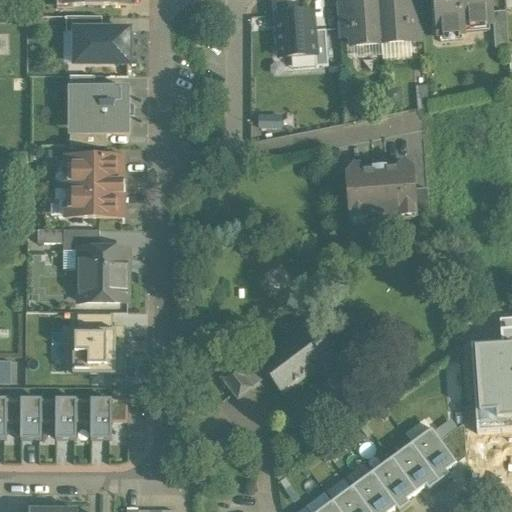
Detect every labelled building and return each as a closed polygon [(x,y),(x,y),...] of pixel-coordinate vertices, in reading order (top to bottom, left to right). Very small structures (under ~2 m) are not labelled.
[(432,0),(436,39),(465,37),(465,29),(493,27),(494,26),(493,14),(491,0),(432,0)] [(408,1),(378,3),(381,46),(411,44),(411,34),(408,2),(408,1)] [(420,1),(408,2),(411,34),(422,34),(420,1)] [(378,3),(348,6),(351,39),(351,49),(381,46),(378,3)] [(348,6),(337,7),(339,40),(351,39),(348,6)] [(505,13),(493,14),(494,26),(493,27),(494,50),(508,49),(505,13)] [(311,16),(276,19),(280,59),(315,56),(313,34),(311,16)] [(101,19),(66,19),(66,35),(75,35),(75,33),(102,33),(101,19)] [(102,33),(75,33),(75,35),(75,66),(128,66),(128,33),(102,33)] [(313,34),(315,56),(316,67),(329,66),(327,33),(313,34)] [(22,54),(11,56),(11,67),(22,67),(22,54)] [(71,92),(93,92),(93,79),(70,80),(71,92)] [(106,136),(128,136),(128,91),(93,92),(71,92),(69,92),(69,137),(106,136)] [(106,149),(106,136),(70,137),(71,150),(106,149)] [(122,161),(67,161),(67,163),(69,163),(69,179),(67,179),(67,202),(69,202),(69,219),(67,219),(67,221),(122,221),(122,197),(123,197),(124,185),(122,185),(122,161)] [(396,173),(386,173),(386,169),(385,169),(373,170),(372,170),(372,174),(362,175),(354,168),(346,177),(350,225),(416,220),(416,216),(414,192),(413,172),(403,164),(396,173)] [(427,191),(414,192),(416,216),(429,215),(427,191)] [(99,233),(64,233),(64,254),(97,254),(99,254),(99,233)] [(97,254),(64,254),(64,272),(84,272),(84,304),(126,304),(127,254),(99,254),(97,254)] [(77,318),(77,333),(112,333),(112,318),(77,318)] [(299,336),(259,366),(268,379),(282,397),(321,368),(331,382),(347,370),(337,356),(309,318),(294,329),(299,336)] [(511,323),(502,324),(504,352),(511,351),(511,323)] [(91,377),(126,377),(126,354),(116,354),(116,333),(112,333),(77,333),(66,333),(66,354),(68,354),(68,375),(91,375),(91,377)] [(511,437),(511,351),(504,352),(474,354),(480,440),(511,437)] [(0,384),(12,385),(12,364),(0,364),(0,384)] [(259,366),(243,378),(252,390),(268,379),(259,366)] [(243,378),(236,369),(221,380),(238,401),(252,390),(243,378)] [(21,402),(7,402),(7,425),(20,425),(21,402)] [(42,403),(21,402),(20,425),(21,442),(41,442),(41,426),(42,403)] [(55,403),(42,403),(41,426),(55,426),(55,403)] [(76,403),(55,403),(55,426),(56,442),(76,443),(76,426),(76,403)] [(91,403),(76,403),(76,426),(90,426),(91,403)] [(111,403),(91,403),(90,426),(91,443),(111,443),(111,426),(111,403)] [(128,403),(111,403),(111,426),(127,426),(128,403)] [(464,426),(440,445),(456,467),(467,459),(464,426)] [(431,433),(412,447),(439,485),(449,477),(446,473),(456,467),(440,445),(431,433)] [(428,492),(439,485),(412,447),(392,461),(416,495),(425,489),(428,492)] [(407,502),(416,495),(392,461),(372,476),(397,510),(398,511),(403,511),(410,507),(407,502)] [(394,511),(397,510),(372,476),(353,489),(369,511),(394,511)] [(369,511),(353,489),(332,503),(338,511),(369,511)] [(338,511),(332,503),(320,511),(338,511)]
